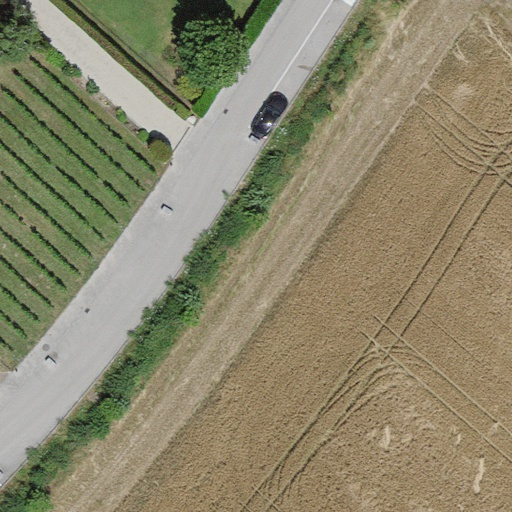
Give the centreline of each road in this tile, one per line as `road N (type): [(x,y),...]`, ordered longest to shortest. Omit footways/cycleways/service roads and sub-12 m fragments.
road 1 (residential): [(0,448),(91,348),(325,0)]
road 2 (unknown): [(41,0),(217,160)]
